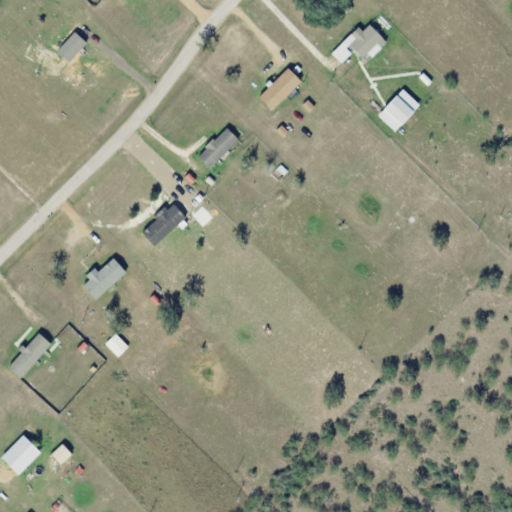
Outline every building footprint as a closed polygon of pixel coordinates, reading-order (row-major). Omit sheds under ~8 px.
[(356,27),(350,34),(354,38),(348,43),(361,57),(381,38),(368,24),(360,31),(356,27)] [(284,48),(274,57),(284,67),(293,58),(284,48)] [(295,65),(291,68),(296,74),(300,70),(295,65)] [(286,67),(271,83),(267,80),(263,84),(266,86),(256,97),(271,111),(300,80),(286,67)] [(381,108),(394,95),(412,112),(399,125),(381,108)] [(151,216),(155,220),(142,231),(154,245),(185,217),(172,203),(166,209),(163,206),(151,216)] [(112,257),(125,272),(94,300),(81,285),(88,279),(85,275),(92,268),(96,272),(112,257)]
